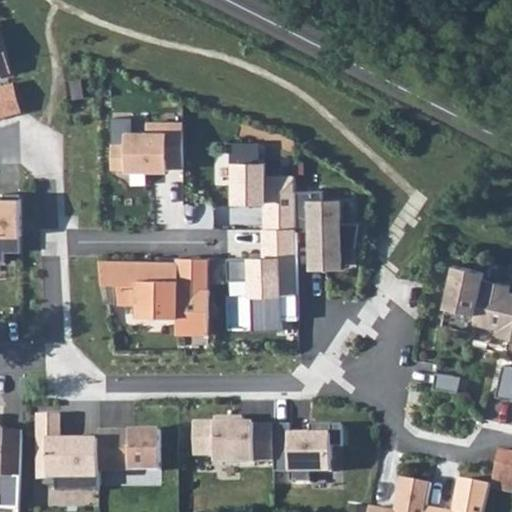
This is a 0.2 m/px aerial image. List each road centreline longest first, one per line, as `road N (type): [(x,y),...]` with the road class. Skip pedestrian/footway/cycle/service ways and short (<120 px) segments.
road 1 (residential): [(0,137),(35,137),(48,148),(56,340),(75,381),(315,379),(381,395),(396,435),(480,451),(496,435),(511,438)]
road 2 (tertiary): [(511,144),(225,0)]
